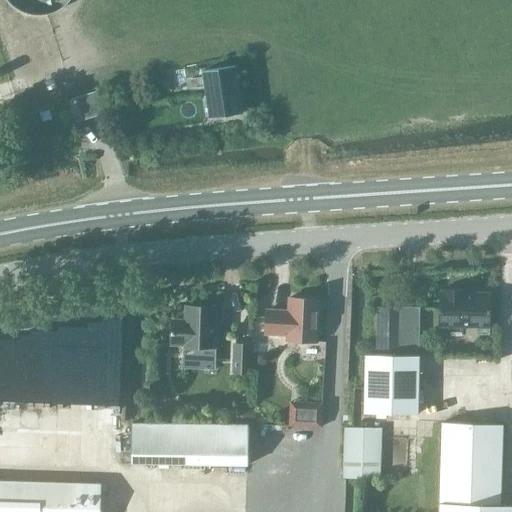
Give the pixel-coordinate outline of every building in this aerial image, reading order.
[(236,66),(202,71),(209,119),(243,113),(236,66)] [(98,91),(76,98),(83,121),(105,114),(98,91)] [(467,295),(467,291),(443,290),(443,294),(440,294),(440,326),(478,327),(478,335),(490,336),(490,327),(491,328),(492,295),(467,295)] [(287,336),(287,341),(317,342),(319,300),(289,299),(288,312),(267,311),(265,334),(287,336)] [(172,344),(185,345),(185,346),(215,348),(217,308),(187,306),(186,321),(173,320),(172,344)] [(366,354),(365,413),(418,414),(419,356),(418,356),(420,308),(375,306),(373,355),(366,354)] [(235,344),(234,372),(250,373),(251,345),(235,344)] [(442,422),(440,504),(500,506),(503,424),(442,422)] [(248,424),(171,423),(132,423),(131,463),(248,464),(248,461),(248,424)] [(346,428),(344,477),(380,479),(382,429),(346,428)] [(52,445),(72,445),(72,433),(53,433),(52,445)] [(99,511),(100,484),(0,480),(0,511),(99,511)] [(319,487),(318,511),(334,511),(334,487),(319,487)]
